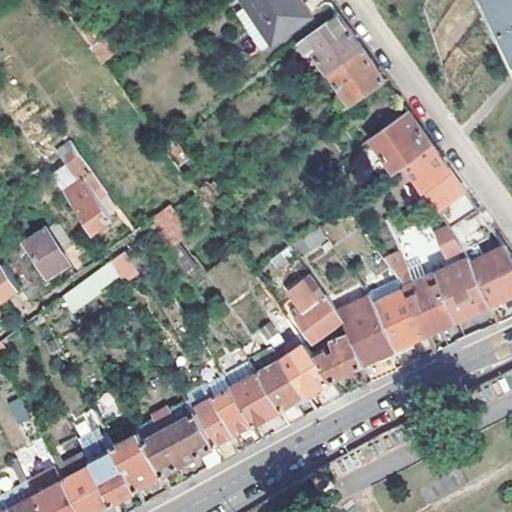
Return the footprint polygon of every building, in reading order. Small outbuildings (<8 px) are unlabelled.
[(312,14),(301,0),(226,0),(262,48),(280,35),(282,37),(312,14)] [(511,0),(492,0),(511,38),(511,0)] [(327,72),(362,47),(338,13),(292,47),(301,59),(312,51),(327,72)] [(76,22),(93,46),(105,37),(87,14),(76,22)] [(107,36),(105,37),(93,46),(102,59),(116,48),(107,36)] [(386,80),(362,47),(327,72),(348,101),(342,106),(345,110),(386,80)] [(432,144),(408,111),(372,138),(396,171),(403,165),(432,144)] [(81,152),(72,141),(59,152),(66,162),(81,152)] [(432,144),(403,165),(449,226),(450,227),(464,217),(478,207),(432,144)] [(100,199),(109,192),(81,152),(66,162),(80,180),(65,191),(94,231),(113,218),(100,199)] [(14,184),(0,194),(0,201),(8,212),(25,200),(14,184)] [(123,211),(109,192),(100,199),(113,218),(123,211)] [(193,232),(173,204),(149,221),(155,229),(185,271),(195,263),(180,242),(193,232)] [(511,315),(511,254),(505,244),(485,256),(478,243),(490,237),(485,228),(473,235),(464,217),(450,227),(463,249),(468,258),(472,265),(491,305),(499,322),(511,315)] [(62,221),(52,227),(66,247),(74,242),(62,221)] [(18,227),(51,273),(74,258),(66,247),(52,227),(37,237),(25,222),(18,227)] [(449,255),(463,249),(450,227),(449,226),(438,231),(449,255)] [(296,250),(293,246),(275,259),(278,264),(296,250)] [(388,256),(380,246),(366,254),(377,268),(389,259),(388,256)] [(402,250),(388,256),(389,259),(403,277),(405,279),(408,286),(429,334),(491,305),(472,265),(468,258),(429,276),(423,262),(409,264),(402,250)] [(139,274),(125,251),(113,260),(121,274),(125,282),(139,274)] [(2,256),(0,256),(0,299),(22,284),(2,256)] [(121,274),(113,260),(64,295),(73,311),(93,298),(91,295),(121,274)] [(429,334),(408,286),(405,279),(403,277),(371,292),(372,293),(373,295),(386,325),(397,348),(409,343),(429,334)] [(338,310),(328,294),(320,300),(305,278),(291,289),(307,309),(296,317),(314,343),(345,320),(338,310)] [(375,380),(400,368),(392,351),(397,348),(386,325),(373,295),(338,310),(345,320),(346,320),(351,332),(355,339),(366,363),(375,380)] [(297,350),(284,357),(309,394),(314,391),(323,406),(345,394),(333,378),(314,353),(309,346),(280,305),(271,312),(297,350)] [(333,378),(366,363),(355,339),(351,332),(333,341),(338,350),(331,353),(328,350),(324,352),(322,349),(314,353),(333,378)] [(280,333),(268,340),(274,348),(285,341),(280,333)] [(409,343),(397,348),(400,355),(412,349),(409,343)] [(309,394),(284,357),(281,359),(274,348),(250,361),(291,424),(306,415),(297,400),(309,394)] [(291,424),(250,361),(226,374),(258,423),(267,418),(275,432),(291,424)] [(258,423),(226,374),(206,385),(237,434),(258,423)] [(187,395),(197,413),(223,460),(238,453),(230,438),(237,434),(206,385),(187,395)] [(146,441),(197,413),(187,395),(136,423),(141,433),(146,441)] [(22,429),(35,422),(22,397),(9,405),(22,429)] [(223,460),(197,413),(146,441),(164,474),(200,455),(208,469),(223,460)] [(164,474),(146,441),(141,433),(116,447),(139,488),(164,474)] [(139,488),(116,447),(110,436),(87,449),(116,500),(139,488)] [(87,449),(59,464),(84,511),(122,511),(116,500),(87,449)] [(5,496),(14,511),(48,511),(31,479),(19,457),(13,461),(25,484),(5,495),(5,496)] [(84,511),(59,464),(31,479),(48,511),(84,511)] [(14,511),(5,496),(0,498),(0,511),(14,511)]
